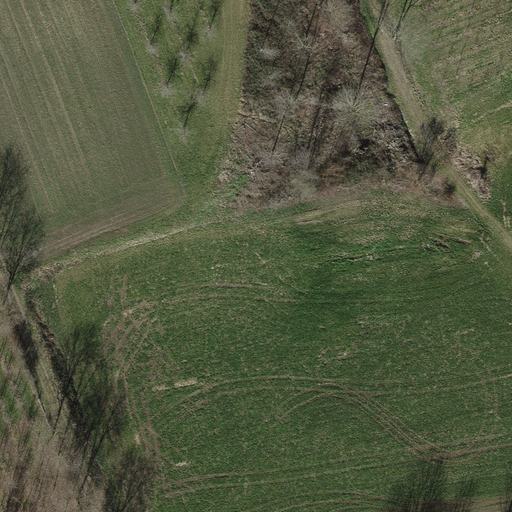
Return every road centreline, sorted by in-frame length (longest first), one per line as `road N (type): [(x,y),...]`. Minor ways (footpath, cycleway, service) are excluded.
road 1 (track): [(112,511),(89,425),(18,286),(0,232)]
road 2 (track): [(397,0),(479,198),(511,230)]
